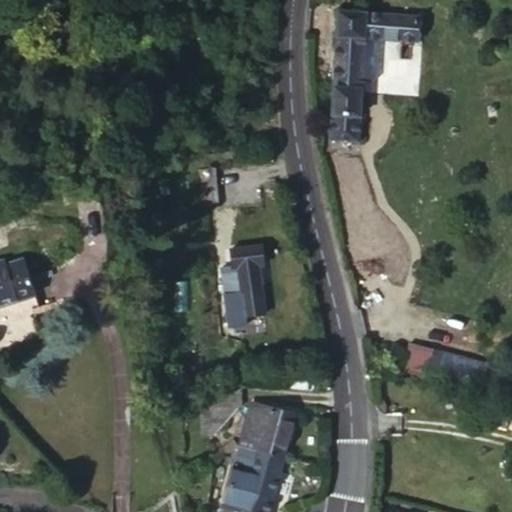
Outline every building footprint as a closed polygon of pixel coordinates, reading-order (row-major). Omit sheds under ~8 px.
[(349,155),(364,47),(366,26),(337,21),(322,151),(349,155)] [(415,56),(419,35),(366,26),(364,47),(415,56)] [(262,242),(230,248),(232,256),(264,251),(262,242)] [(221,280),(221,318),(250,318),(251,305),(258,305),(258,280),(263,280),(263,259),(230,260),(230,280),(221,280)] [(0,314),(33,306),(25,266),(8,270),(6,263),(0,264),(0,314)] [(403,352),(394,385),(418,392),(422,382),(504,403),(510,381),(403,352)] [(248,416),(248,398),(226,400),(225,417),(228,417),(244,416),(248,416)] [(244,416),(228,417),(204,458),(215,464),(244,416)] [(250,468),(265,420),(251,416),(235,463),(250,468)] [(290,428),(265,420),(250,468),(275,476),(290,428)] [(235,463),(229,482),(244,486),(250,468),(235,463)] [(244,486),(229,482),(219,511),(264,511),(275,476),(250,468),(244,486)]
